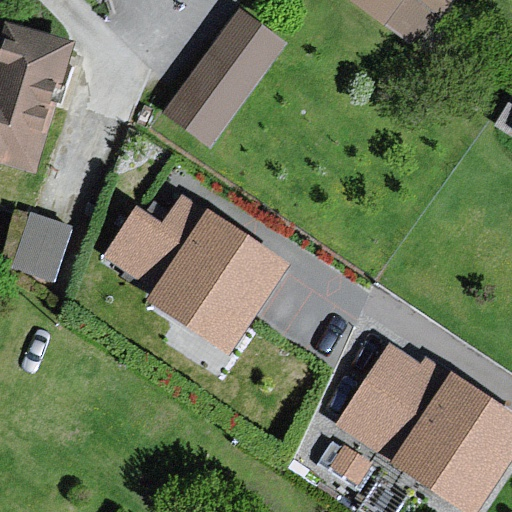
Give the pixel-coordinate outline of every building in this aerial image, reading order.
[(333,0),(400,53),(447,0),(333,0)] [(164,106),(211,142),(292,37),(244,1),(164,106)] [(57,46),(0,26),(0,169),(23,176),(57,46)] [(58,271),(73,218),(24,203),(8,257),(58,271)] [(293,259),(208,208),(149,305),(235,356),(293,259)] [(479,511),(511,462),(511,411),(396,334),(335,424),(466,511),(479,511)]
